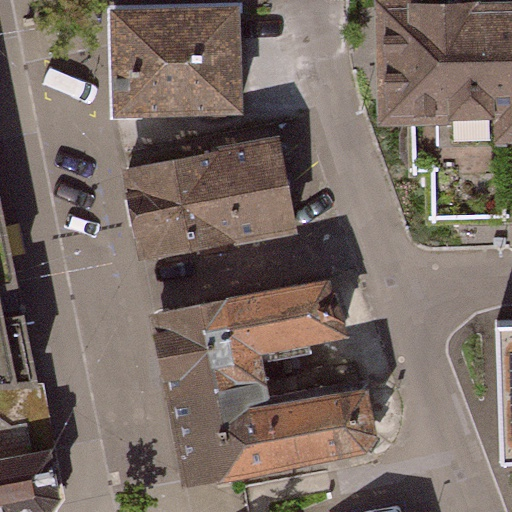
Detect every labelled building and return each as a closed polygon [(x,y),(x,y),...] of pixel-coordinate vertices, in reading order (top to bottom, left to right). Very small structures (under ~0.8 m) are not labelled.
[(511,0),(507,0),(366,3),(377,138),(393,137),(511,133),(511,0)] [(241,13),(119,15),(121,112),(243,110),(241,13)] [(424,221),(511,217),(511,133),(393,137),(396,174),(416,173),(424,221)] [(125,164),(140,257),(292,227),(272,134),(125,164)] [(0,383),(38,382),(0,200),(0,383)] [(188,480),(362,446),(374,432),(364,393),(269,409),(255,349),(343,332),(327,282),(155,315),(188,480)] [(511,511),(511,322),(493,323),(499,511),(511,511)] [(0,511),(29,511),(59,506),(38,382),(0,383),(0,511)]
